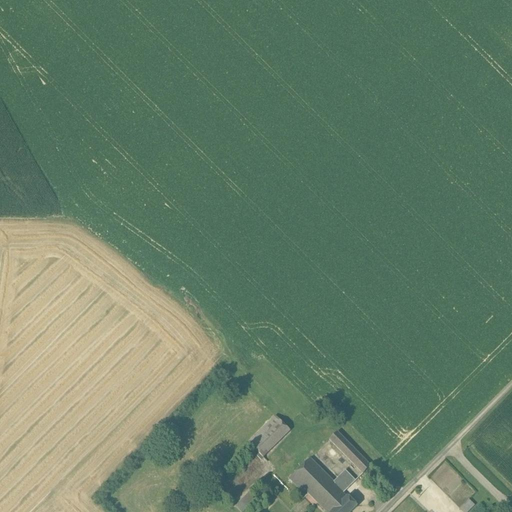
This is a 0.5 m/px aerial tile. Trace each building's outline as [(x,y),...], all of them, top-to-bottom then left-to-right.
[(275,416),(248,443),(255,450),(256,450),(263,457),(289,431),(275,416)] [(371,467),(337,433),(329,441),(363,475),(371,467)] [(326,511),(333,511),(348,498),(344,494),(333,483),(334,482),(310,459),(289,479),(302,492),(305,490),(326,511)] [(334,482),(333,483),(344,494),(356,482),(345,471),(334,482)] [(249,494),(236,507),(241,511),(242,511),(254,500),(249,494)] [(348,498),(333,511),(352,511),(358,507),(348,498)] [(469,500),(460,510),(461,511),(469,511),(475,506),(469,500)]
